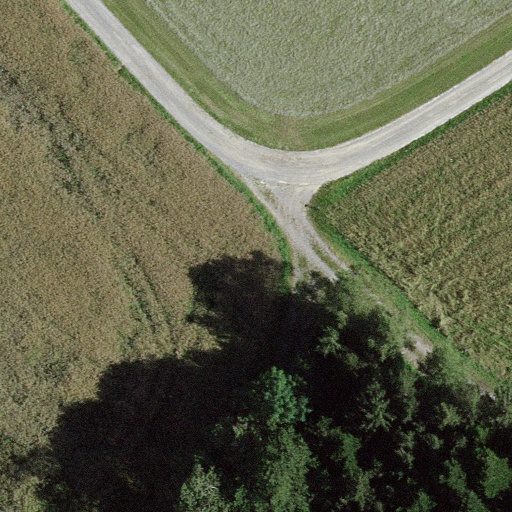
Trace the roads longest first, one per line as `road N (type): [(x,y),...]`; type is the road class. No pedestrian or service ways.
road 1 (track): [(281,189),(310,256),(285,399),(224,511)]
road 2 (track): [(511,387),(355,292),(281,189)]
road 3 (track): [(76,0),(170,98),(281,189)]
road 4 (track): [(281,189),(406,128),(511,63)]
